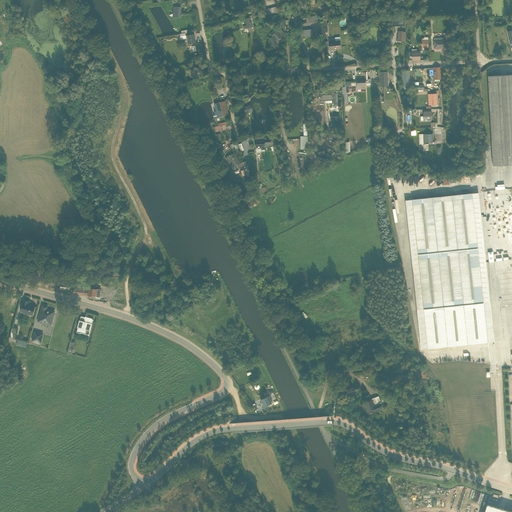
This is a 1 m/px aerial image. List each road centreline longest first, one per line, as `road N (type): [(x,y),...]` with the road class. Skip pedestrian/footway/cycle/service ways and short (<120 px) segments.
road 1 (residential): [(0,281),(156,328),(221,372),(221,393),(162,420),(135,448),(130,470),(141,487)]
road 2 (unclassified): [(141,487),(207,433),(331,421),(388,453),(452,470)]
road 3 (track): [(82,0),(124,89),(112,160),(145,225),(125,279),(127,317)]
road 4 (unclassified): [(198,0),(217,73),(478,61)]
road 5 (unclassified): [(452,470),(442,479),(389,468),(327,438)]
